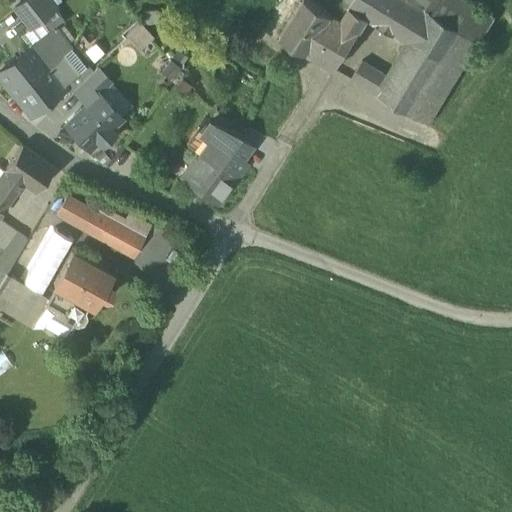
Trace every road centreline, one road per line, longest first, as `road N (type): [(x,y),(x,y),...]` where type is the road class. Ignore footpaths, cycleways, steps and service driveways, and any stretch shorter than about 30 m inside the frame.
road 1 (unclassified): [(232,228),(66,511)]
road 2 (residential): [(511,320),(454,315),(232,228)]
road 3 (residential): [(232,228),(79,172),(0,111)]
road 4 (track): [(232,228),(319,88)]
